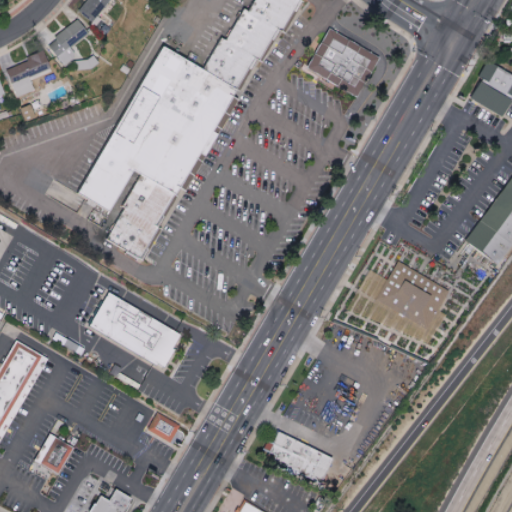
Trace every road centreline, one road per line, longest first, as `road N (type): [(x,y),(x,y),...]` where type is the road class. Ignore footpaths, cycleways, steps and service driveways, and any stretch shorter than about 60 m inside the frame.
road 1 (secondary): [(175,511),(475,0)]
road 2 (motorway): [(511,311),(352,511)]
road 3 (motorway): [(511,405),(453,511)]
